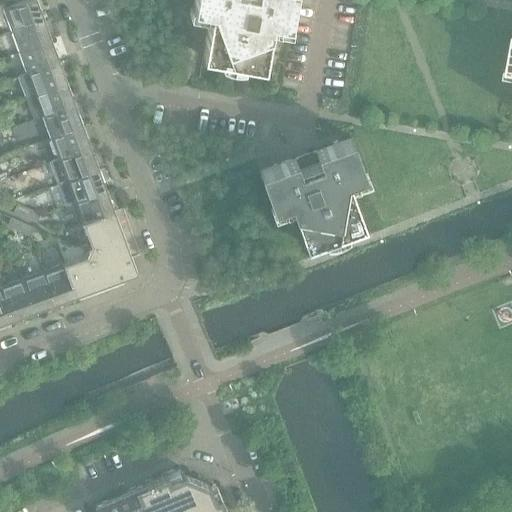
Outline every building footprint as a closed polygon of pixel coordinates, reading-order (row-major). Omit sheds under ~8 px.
[(44,18),(37,0),(23,0),(21,1),(11,0),(2,0),(5,7),(4,7),(5,11),(2,14),(6,25),(11,26),(12,30),(44,18)] [(289,25),(293,0),(193,0),(192,8),(190,7),(189,15),(205,18),(206,16),(209,16),(202,57),(264,67),(271,27),(274,28),(274,30),(290,32),(291,25),(289,25)] [(51,39),(44,18),(12,30),(20,51),(47,41),(51,39)] [(47,41),(20,51),(28,72),(59,61),(51,39),(47,41)] [(67,82),(59,61),(28,72),(18,76),(26,98),(67,82)] [(75,104),(67,82),(26,98),(34,119),(43,115),(75,104)] [(83,125),(75,104),(43,115),(51,137),(83,125)] [(91,147),(83,125),(51,137),(52,139),(49,143),(53,154),(58,155),(59,158),(91,147)] [(364,224),(350,187),(349,185),(353,184),(354,186),(369,180),(366,173),(365,174),(351,137),(315,151),(295,159),(295,158),(259,171),(272,208),(270,208),(273,215),(288,210),(288,208),(291,207),(305,245),(364,224)] [(91,147),(59,158),(50,162),(58,183),(99,168),(91,147)] [(107,190),(99,168),(58,183),(66,205),(75,202),(107,190)] [(115,212),(107,190),(75,202),(83,223),(115,212)] [(25,217),(29,209),(17,204),(14,212),(25,217)] [(37,222),(40,214),(29,209),(25,217),(37,222)] [(137,272),(115,212),(83,223),(91,244),(86,255),(64,263),(76,295),(137,272)] [(19,231),(23,222),(11,217),(8,226),(19,231)] [(30,236),(34,228),(23,222),(19,231),(30,236)] [(76,295),(64,263),(43,271),(47,282),(54,303),(76,295)] [(54,303),(47,282),(43,271),(21,279),(33,311),(54,303)] [(33,311),(21,279),(1,286),(0,285),(0,288),(11,319),(33,311)] [(0,322),(11,319),(0,288),(0,322)] [(184,510),(196,479),(184,474),(169,480),(167,475),(94,505),(96,511),(170,511),(180,508),(184,510)] [(227,511),(221,497),(215,499),(209,485),(196,479),(184,510),(188,511),(227,511)]
